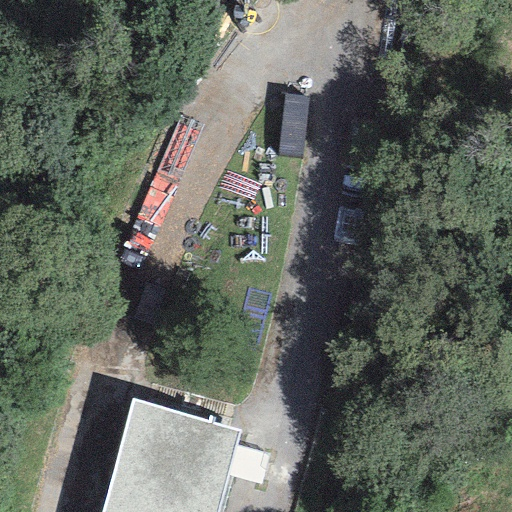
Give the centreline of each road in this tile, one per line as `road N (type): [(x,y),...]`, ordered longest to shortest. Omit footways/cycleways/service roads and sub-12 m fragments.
road 1 (track): [(312,0),(259,51),(170,192),(139,265),(66,511)]
road 2 (track): [(241,511),(341,114),(338,51)]
